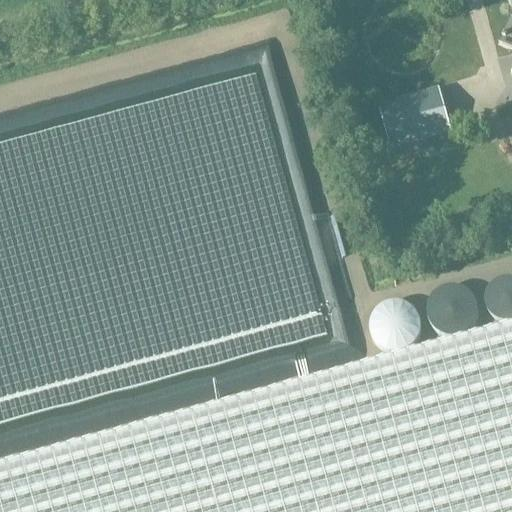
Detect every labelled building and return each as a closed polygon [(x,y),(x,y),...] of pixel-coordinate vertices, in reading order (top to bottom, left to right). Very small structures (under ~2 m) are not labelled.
[(511,0),(510,1),(511,8),(511,17),(504,36),(503,36),(501,40),(502,40),(500,44),(511,49),(511,0)] [(389,153),(450,137),(439,92),(378,107),(389,153)] [(511,281),(504,280),(497,282),(491,286),(487,292),(484,299),(484,306),(487,313),(491,319),(498,322),(505,324),(511,322),(511,281)] [(465,293),(457,290),(449,289),(442,291),(435,296),(430,302),(427,309),(427,316),(428,324),(432,331),(438,336),(445,339),(453,340),(461,339),(468,335),(474,328),(477,321),(477,313),(475,305),(471,298),(465,293)] [(400,306),(392,305),(385,307),(378,311),(373,317),(370,324),(370,332),(371,340),(375,346),(381,352),(388,355),(396,356),(403,354),(410,350),(415,344),(418,336),(419,329),(417,321),(413,314),(407,309),(400,306)] [(511,511),(511,328),(0,469),(0,511),(511,511)]
